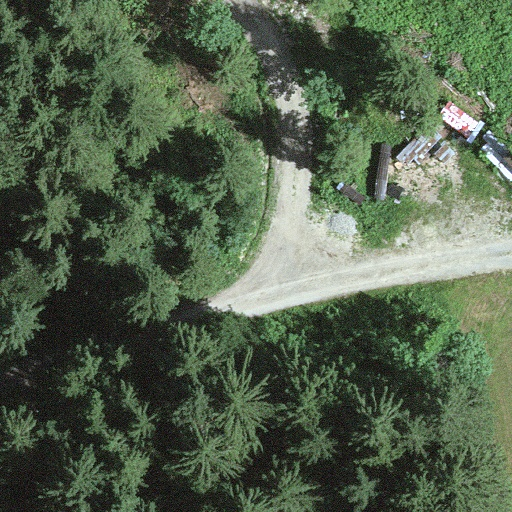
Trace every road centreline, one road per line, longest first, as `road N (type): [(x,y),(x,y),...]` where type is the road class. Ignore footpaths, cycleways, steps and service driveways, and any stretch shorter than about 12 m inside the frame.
road 1 (track): [(213,0),(267,71),(286,130),(262,302)]
road 2 (track): [(0,377),(262,302)]
road 3 (track): [(262,302),(511,257)]
